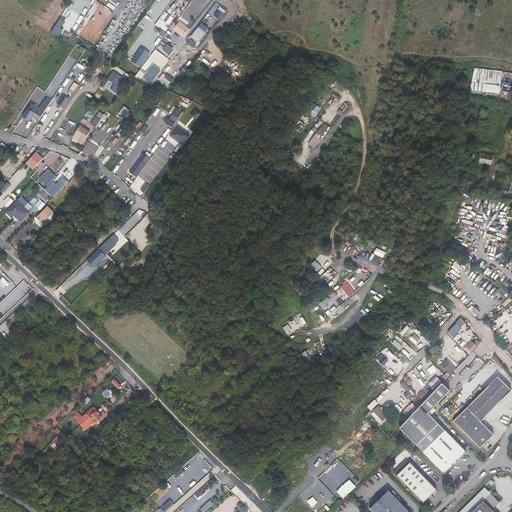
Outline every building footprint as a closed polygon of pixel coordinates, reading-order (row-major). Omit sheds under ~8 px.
[(220,20),(226,10),(219,7),(214,16),(220,20)] [(171,18),(162,12),(159,16),(168,22),(171,18)] [(78,24),(68,17),(63,25),(74,31),(78,24)] [(158,18),(153,25),(160,30),(163,32),(165,29),(162,27),(165,24),(158,18)] [(178,21),(171,30),(181,38),(188,29),(178,21)] [(197,26),(190,35),(197,41),(204,32),(202,30),(197,26)] [(163,32),(160,30),(156,35),(161,39),(165,34),(163,32)] [(197,44),(191,40),(188,44),(194,48),(197,44)] [(170,52),(159,44),(156,47),(166,56),(170,52)] [(147,54),(139,47),(128,61),(137,68),(147,54)] [(136,73),(133,77),(140,81),(142,77),(150,83),(158,71),(151,65),(142,77),(136,73)] [(502,72),(474,69),(472,82),(470,90),(500,94),(500,86),(502,72)] [(111,90),(116,94),(125,82),(121,80),(123,77),(113,70),(107,79),(115,84),(111,90)] [(164,73),(158,82),(168,88),(174,78),(164,73)] [(171,107),(178,97),(171,92),(164,102),(171,107)] [(64,96),(55,108),(61,112),(70,99),(64,96)] [(30,106),(26,111),(35,117),(38,119),(41,115),(37,113),(38,111),(30,106)] [(119,113),(125,118),(130,110),(124,106),(119,113)] [(182,113),(175,108),(171,114),(178,119),(182,113)] [(201,113),(195,109),(191,115),(196,119),(201,113)] [(35,117),(26,111),(21,120),(28,124),(31,118),(37,122),(39,119),(38,119),(35,117)] [(100,120),(95,117),(90,125),(95,128),(100,120)] [(175,123),(167,117),(164,121),(172,127),(175,123)] [(300,133),(306,125),(301,122),(296,129),(300,133)] [(314,148),(331,126),(325,122),(308,144),(314,148)] [(190,135),(178,125),(170,136),(182,145),(190,135)] [(71,140),(75,142),(77,138),(83,142),(89,132),(79,126),(71,140)] [(97,150),(86,143),(81,152),(90,158),(93,157),(97,150)] [(33,168),(41,159),(35,154),(27,162),(33,168)] [(495,165),(494,156),(481,154),(479,163),(491,165),(488,179),(492,180),(495,165)] [(66,161),(60,156),(54,163),(59,167),(66,161)] [(295,162),(301,167),(306,162),(300,157),(295,162)] [(146,165),(140,160),(130,173),(137,177),(146,165)] [(39,178),(47,185),(56,176),(48,168),(39,178)] [(58,180),(63,185),(68,180),(63,175),(58,180)] [(511,201),(511,178),(509,191),(495,189),(494,198),(511,201)] [(11,186),(8,183),(1,190),(5,193),(11,186)] [(460,200),(470,202),(471,194),(461,192),(460,200)] [(21,221),(28,214),(16,201),(5,213),(9,218),(14,213),(21,221)] [(51,213),(45,207),(36,215),(43,222),(51,213)] [(43,222),(36,215),(34,217),(41,224),(43,222)] [(117,230),(107,240),(114,247),(124,237),(117,230)] [(107,255),(100,248),(89,258),(95,264),(96,265),(107,255)] [(377,248),(374,253),(383,257),(386,252),(377,248)] [(314,254),(308,261),(312,264),(317,257),(314,254)] [(326,309),(332,304),(327,299),(321,303),(326,309)] [(288,335),(307,324),(301,313),(286,322),(288,325),(284,327),(288,335)] [(319,327),(328,320),(325,317),(317,324),(319,327)] [(465,322),(461,317),(456,322),(457,323),(448,332),(453,337),(461,327),(465,322)] [(446,360),(441,366),(448,372),(454,367),(446,360)] [(421,362),(417,367),(422,372),(427,368),(421,362)] [(472,372),(460,383),(462,385),(474,374),(472,372)] [(434,389),(442,382),(437,376),(429,383),(434,389)] [(511,391),(498,377),(487,388),(487,389),(485,389),(453,421),(480,448),(494,435),(481,421),(511,391)] [(111,383),(118,390),(121,387),(114,380),(111,383)] [(410,388),(405,381),(401,384),(405,391),(410,388)] [(399,428),(423,452),(444,474),(453,466),(452,464),(453,464),(456,464),(456,460),(457,460),(458,461),(466,452),(445,431),(429,414),(450,390),(442,383),(399,428)] [(404,395),(407,399),(413,394),(411,390),(404,395)] [(371,410),(379,403),(375,399),(368,406),(371,410)] [(103,417),(93,407),(82,417),(75,410),(72,413),(79,420),(76,422),(84,431),(93,423),(95,425),(103,417)] [(373,412),(382,422),(387,417),(378,407),(373,412)] [(53,431),(62,440),(65,437),(56,428),(53,431)] [(46,448),(50,453),(57,446),(55,444),(60,440),(57,437),(52,441),(52,442),(46,448)] [(410,463),(397,476),(423,503),(437,490),(410,463)] [(493,511),(492,510),(499,502),(485,487),(459,511),(493,511)] [(206,491),(203,488),(195,495),(198,498),(206,491)] [(407,511),(408,511),(389,491),(370,509),(373,511),(407,511)] [(166,511),(174,504),(170,500),(162,507),(166,511)]
